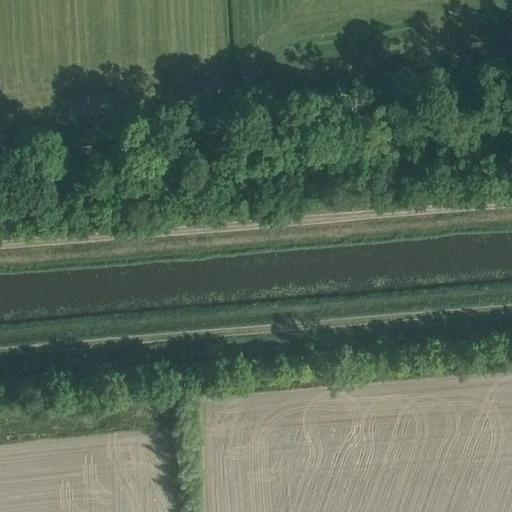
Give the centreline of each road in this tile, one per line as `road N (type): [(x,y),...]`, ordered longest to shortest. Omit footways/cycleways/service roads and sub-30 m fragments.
road 1 (track): [(511,85),(144,152),(0,169)]
road 2 (track): [(0,357),(511,311)]
road 3 (track): [(0,251),(511,212)]
